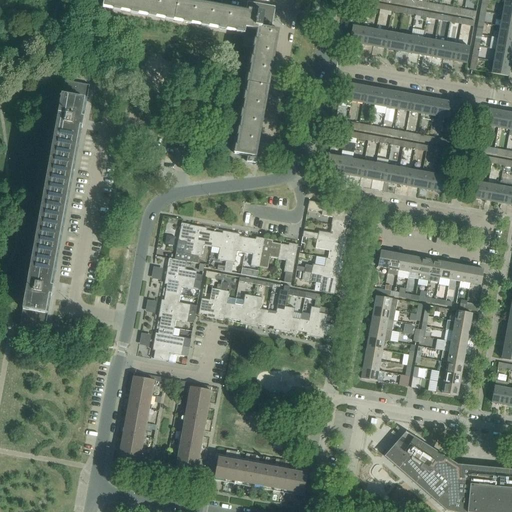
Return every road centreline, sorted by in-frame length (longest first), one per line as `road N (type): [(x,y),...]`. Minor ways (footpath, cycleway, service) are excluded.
road 1 (residential): [(308,511),(334,401),(476,423)]
road 2 (unclassified): [(128,321),(83,313),(74,303),(107,121)]
road 3 (residential): [(176,193),(293,170),(320,63)]
road 4 (residential): [(95,491),(128,321)]
road 5 (residential): [(385,231),(394,243),(475,256),(485,221),(455,212)]
road 6 (unclassified): [(264,165),(293,3)]
road 7 (residential): [(477,91),(320,63)]
road 8 (residential): [(128,321),(148,218),(176,193)]
road 9 (unclassified): [(176,193),(183,138),(107,121)]
road 10 (residential): [(455,212),(477,91)]
